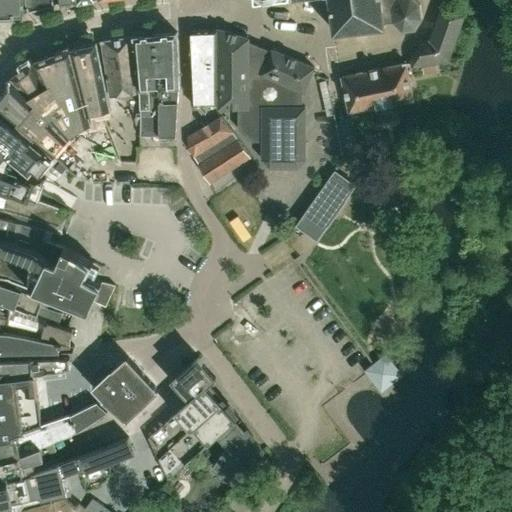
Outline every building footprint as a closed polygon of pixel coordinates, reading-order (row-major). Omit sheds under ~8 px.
[(0,0),(0,15),(19,14),(20,8),(20,0),(0,0)] [(25,7),(26,12),(52,5),(51,0),(20,0),(20,8),(25,7)] [(330,0),(334,32),(387,25),(387,23),(394,22),(402,32),(416,30),(422,18),(421,5),(417,0),(330,0)] [(466,15),(462,13),(442,5),(429,39),(422,44),(416,50),(414,53),(413,58),(412,61),(412,67),(449,61),(466,15)] [(219,108),(220,108),(239,108),(239,129),(250,140),(263,140),(263,158),(271,166),(297,166),(305,158),(305,107),(302,107),(302,90),(304,91),(314,67),(272,49),(271,51),(249,42),(249,38),(219,29),(219,108)] [(217,30),(189,31),(192,105),(218,104),(217,92),(217,30)] [(179,86),(177,32),(157,34),(161,82),(159,123),(157,136),(176,136),(179,86)] [(140,90),(140,93),(141,109),(140,136),(157,136),(159,123),(161,82),(157,34),(135,36),(140,90)] [(140,90),(135,36),(102,41),(111,97),(121,95),(122,100),(131,99),(131,94),(140,93),(140,90)] [(95,42),(70,47),(70,48),(88,112),(110,108),(96,42),(95,42)] [(70,48),(33,61),(57,105),(69,100),(80,124),(88,122),(88,123),(90,122),(88,112),(70,48)] [(33,61),(10,77),(51,118),(65,132),(80,124),(69,100),(57,105),(33,61)] [(406,63),(341,76),(349,113),(414,100),(406,63)] [(0,111),(47,150),(53,155),(54,154),(57,157),(73,139),(65,132),(51,118),(10,77),(0,90),(0,111)] [(0,186),(30,197),(31,195),(36,180),(37,177),(7,166),(1,164),(5,154),(8,151),(11,153),(31,169),(33,166),(46,151),(47,150),(0,111),(0,186)] [(220,117),(188,137),(189,147),(195,157),(233,133),(221,116),(220,117)] [(233,133),(195,157),(199,163),(210,181),(250,157),(250,156),(238,139),(233,133)] [(118,182),(139,182),(139,161),(118,161),(118,182)] [(66,167),(60,162),(55,167),(61,173),(66,167)] [(337,167),(299,220),(320,235),(332,217),(333,218),(343,203),(342,203),(357,182),(337,167)] [(0,215),(20,223),(21,221),(36,225),(46,228),(47,228),(53,230),(58,232),(66,210),(30,197),(0,186),(0,215)] [(183,212),(190,222),(201,215),(194,204),(183,212)] [(0,236),(8,238),(37,248),(51,258),(58,260),(65,246),(50,240),(43,238),(46,228),(36,225),(21,221),(20,223),(0,215),(0,236)] [(0,277),(11,279),(76,305),(89,310),(94,300),(106,306),(116,285),(102,282),(94,278),(100,266),(93,262),(83,256),(80,254),(65,246),(58,260),(51,258),(37,248),(8,238),(0,236),(0,277)] [(0,283),(0,301),(10,306),(15,308),(16,307),(37,315),(40,307),(41,306),(43,298),(22,291),(0,283)] [(0,308),(9,311),(10,306),(0,301),(0,308)] [(0,308),(0,332),(8,333),(41,339),(60,343),(70,345),(72,331),(67,329),(57,326),(62,314),(41,306),(40,307),(37,315),(16,307),(15,308),(10,306),(9,311),(0,308)] [(0,354),(59,352),(74,351),(75,346),(70,345),(60,343),(41,339),(8,333),(0,332),(0,354)] [(388,380),(391,378),(401,369),(385,349),(371,361),(365,365),(369,370),(381,385),(388,380)] [(215,377),(203,363),(204,362),(199,356),(197,357),(172,380),(190,399),(215,377)] [(0,359),(0,378),(35,374),(56,371),(71,368),(70,361),(70,358),(61,357),(34,358),(0,359)] [(112,368),(93,386),(103,398),(127,419),(158,390),(127,357),(115,368),(113,370),(112,368)] [(0,378),(0,442),(14,439),(15,438),(14,435),(42,426),(35,374),(0,378)] [(215,377),(190,399),(183,405),(198,422),(223,399),(221,401),(207,386),(216,378),(215,377)] [(239,417),(233,411),(235,409),(231,405),(230,406),(223,399),(198,422),(213,439),(239,417)] [(97,402),(71,415),(77,431),(77,432),(108,412),(97,402)] [(213,439),(198,422),(183,405),(147,437),(168,480),(213,439)] [(14,439),(0,442),(0,462),(22,457),(41,451),(40,448),(53,444),(72,437),(64,418),(47,424),(43,425),(42,426),(14,435),(15,438),(14,439)] [(246,472),(262,449),(241,421),(221,438),(230,447),(215,467),(223,473),(238,484),(246,472)] [(26,475),(0,481),(0,511),(16,509),(67,496),(67,494),(62,475),(66,476),(73,473),(82,470),(87,472),(134,454),(135,453),(129,437),(102,448),(78,457),(73,459),(61,464),(30,473),(26,475)] [(22,457),(0,462),(0,481),(26,475),(25,473),(23,467),(44,460),(42,454),(55,451),(53,444),(40,448),(41,451),(22,457)] [(9,511),(88,511),(87,507),(71,498),(23,509),(9,511)]
